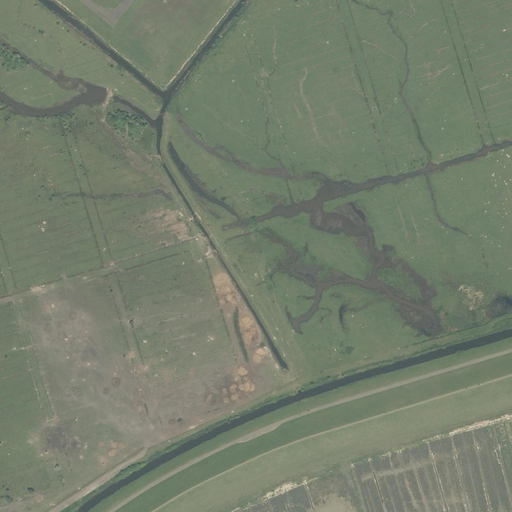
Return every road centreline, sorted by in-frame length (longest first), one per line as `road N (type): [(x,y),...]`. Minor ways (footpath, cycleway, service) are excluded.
road 1 (track): [(485,327),(302,381),(123,462),(49,511)]
road 2 (track): [(511,351),(234,442),(110,511)]
